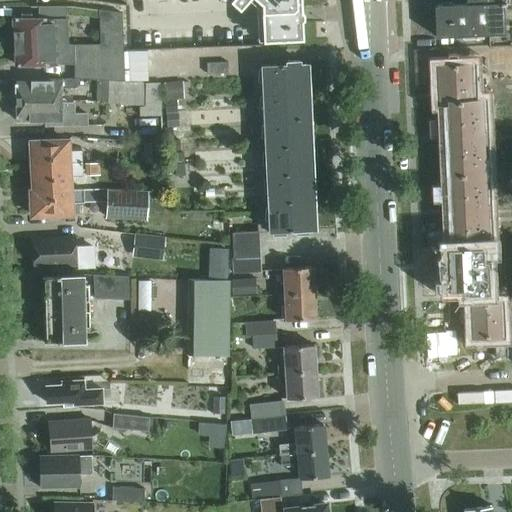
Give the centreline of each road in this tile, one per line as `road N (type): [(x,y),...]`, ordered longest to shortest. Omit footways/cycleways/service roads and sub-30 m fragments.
road 1 (tertiary): [(385,381),(363,0)]
road 2 (residential): [(511,378),(385,381)]
